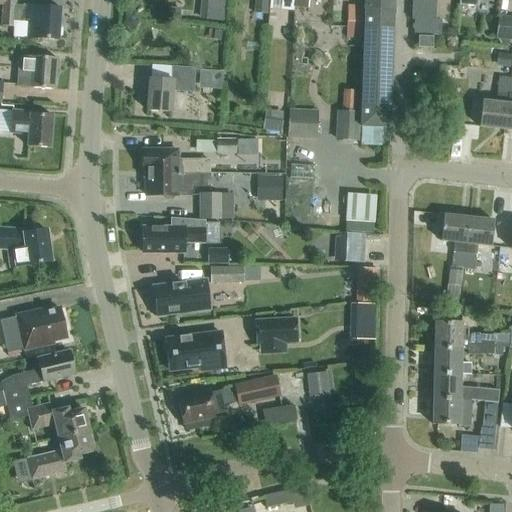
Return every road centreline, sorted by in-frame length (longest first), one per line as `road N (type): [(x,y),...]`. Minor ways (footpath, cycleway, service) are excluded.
road 1 (tertiary): [(152,492),(94,249),(89,189)]
road 2 (residential): [(391,458),(399,167)]
road 3 (residential): [(152,492),(306,455),(391,458)]
road 4 (tertiary): [(89,189),(100,0)]
road 5 (residential): [(511,472),(391,458)]
